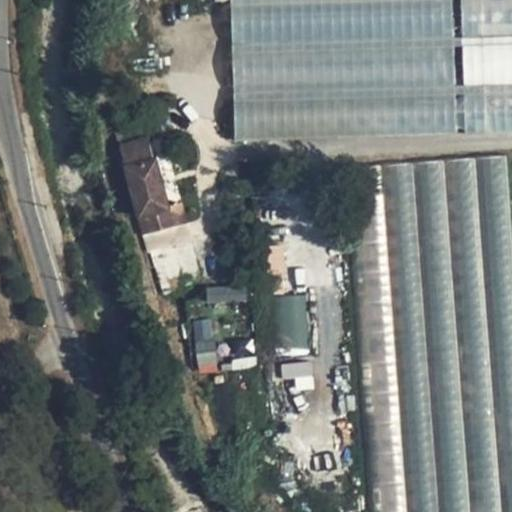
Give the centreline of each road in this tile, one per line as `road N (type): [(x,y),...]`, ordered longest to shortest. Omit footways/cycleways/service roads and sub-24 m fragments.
road 1 (unclassified): [(127,511),(0,91)]
road 2 (track): [(52,261),(44,408),(70,511)]
